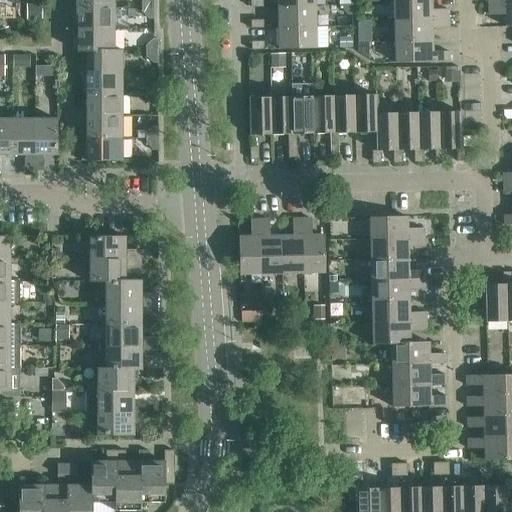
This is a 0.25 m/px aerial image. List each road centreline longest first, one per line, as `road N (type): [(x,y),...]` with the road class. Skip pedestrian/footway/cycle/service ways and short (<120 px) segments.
road 1 (tertiary): [(204,511),(216,415),(200,205)]
road 2 (residential): [(376,454),(459,451),(454,259),(483,258)]
road 3 (residential): [(242,184),(483,179)]
road 4 (residential): [(0,198),(200,205)]
road 5 (residential): [(483,179),(494,166),(491,62),(471,33),(471,0)]
road 6 (tertiary): [(199,185),(185,0)]
road 7 (residential): [(242,184),(239,0)]
